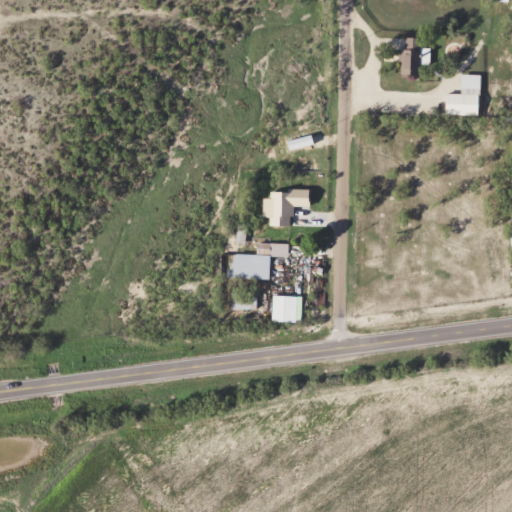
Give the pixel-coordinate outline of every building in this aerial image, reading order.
[(399,51),(399,76),(415,76),(415,51),(399,51)] [(442,116),(475,116),(475,95),(442,95),(442,116)] [(288,194),(267,194),(267,226),(288,226),(288,194)] [(226,255),(226,280),(267,280),(267,255),(226,255)] [(254,310),(254,296),(231,296),(231,310),(254,310)] [(296,297),(270,296),(270,323),(296,323),(296,297)]
